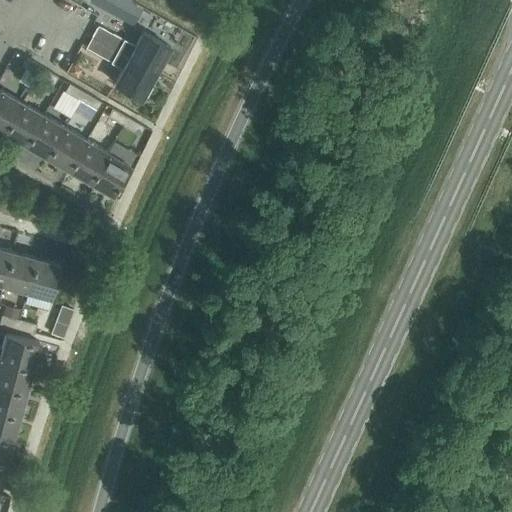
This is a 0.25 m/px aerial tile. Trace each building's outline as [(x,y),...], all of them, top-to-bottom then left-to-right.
[(93,37),(157,72),(171,47),(143,32),(135,45),(99,25),(93,37)] [(143,98),(157,72),(93,37),(86,49),(122,69),(114,83),(143,98)] [(38,74),(42,67),(26,58),(22,65),(38,74)] [(42,67),(38,74),(42,76),(35,87),(48,94),(58,76),(42,67)] [(65,91),(80,100),(85,92),(69,83),(65,91)] [(0,128),(5,131),(22,101),(1,88),(0,89),(0,128)] [(100,101),(85,92),(80,100),(96,109),(100,101)] [(44,114),(22,101),(5,131),(26,144),(44,114)] [(123,125),(128,117),(112,108),(107,116),(112,119),(107,129),(117,135),(123,125)] [(48,156),(65,126),(44,114),(26,144),(48,156)] [(143,126),(128,117),(123,125),(138,134),(143,126)] [(65,126),(48,156),(69,169),(87,139),(65,126)] [(69,169),(90,181),(108,151),(87,139),(69,169)] [(108,151),(90,181),(112,194),(130,164),(108,151)] [(0,248),(0,283),(3,284),(12,251),(0,248)] [(12,251),(3,284),(27,291),(36,257),(12,251)] [(36,257),(27,291),(51,298),(60,264),(36,257)] [(2,314),(0,321),(0,323),(17,328),(19,319),(18,318),(21,308),(5,303),(2,314)] [(19,319),(17,328),(34,332),(36,323),(19,319)] [(55,324),(52,333),(63,337),(66,328),(55,324)] [(0,345),(0,357),(33,366),(39,342),(5,333),(2,346),(0,345)] [(0,383),(26,390),(33,366),(0,357),(0,383)] [(0,408),(20,414),(26,390),(0,383),(0,408)] [(0,434),(14,438),(20,414),(0,408),(0,434)] [(0,460),(7,462),(14,438),(0,434),(0,460)]
